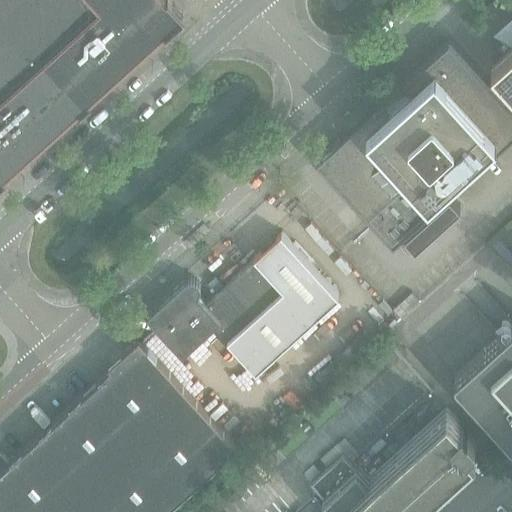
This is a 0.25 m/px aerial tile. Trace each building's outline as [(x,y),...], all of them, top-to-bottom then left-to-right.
[(0,0),(0,8),(44,57),(101,5),(97,0),(0,0)] [(97,0),(101,5),(44,57),(86,104),(91,99),(89,96),(164,29),(166,31),(185,14),(172,0),(97,0)] [(0,180),(5,176),(3,173),(79,106),(81,108),(86,104),(44,57),(0,8),(0,180)] [(318,158),(316,159),(326,169),(393,243),(511,134),(511,109),(449,39),(402,81),(409,89),(391,105),(385,97),(318,158)] [(511,46),(492,64),(511,86),(511,46)] [(221,317),(214,324),(255,369),(338,295),(281,232),(206,301),(221,317)] [(182,353),(214,324),(221,317),(206,301),(198,292),(200,290),(200,287),(200,283),(199,281),(197,278),(194,277),(191,277),(188,277),(186,279),(185,278),(146,314),(182,353)] [(401,318),(420,301),(411,291),(393,308),(401,318)] [(454,380),(511,443),(511,323),(455,375),(454,376),(454,377),(454,378),(454,379),(454,380)] [(109,361),(113,366),(9,460),(0,450),(0,511),(162,511),(237,444),(138,335),(109,361)] [(312,477),(323,488),(337,504),(343,511),(405,511),(474,449),(469,444),(475,438),(476,433),(462,418),(460,420),(447,406),(369,477),(343,448),(312,477)]
